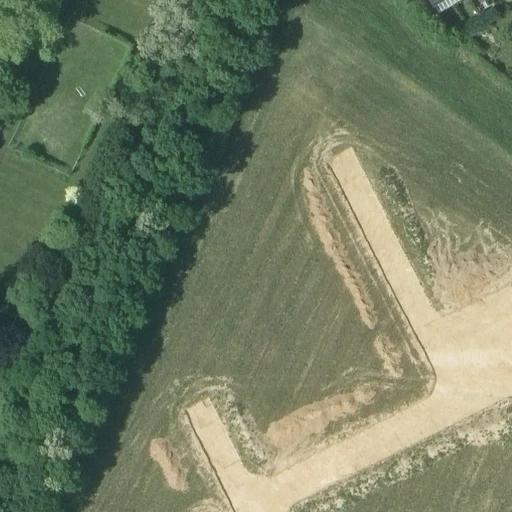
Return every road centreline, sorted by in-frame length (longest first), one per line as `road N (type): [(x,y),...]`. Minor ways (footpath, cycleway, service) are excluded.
road 1 (residential): [(461,402),(343,166)]
road 2 (residential): [(461,402),(258,502)]
